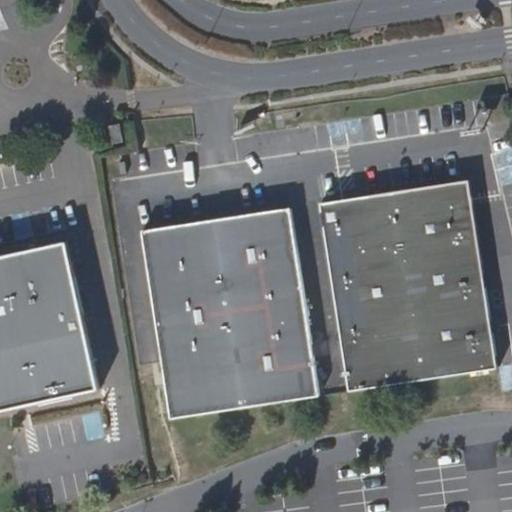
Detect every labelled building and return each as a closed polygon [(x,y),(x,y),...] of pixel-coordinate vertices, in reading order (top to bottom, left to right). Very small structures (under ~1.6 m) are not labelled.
[(454,124),(470,126),(472,106),(456,104),(454,124)] [(126,143),(123,125),(112,127),(115,145),(126,143)] [(493,360),(457,177),(359,196),(312,205),(348,388),(493,360)] [(318,393),(280,209),(136,240),(173,423),(318,393)] [(80,286),(71,240),(0,255),(0,409),(102,388),(80,286)]
